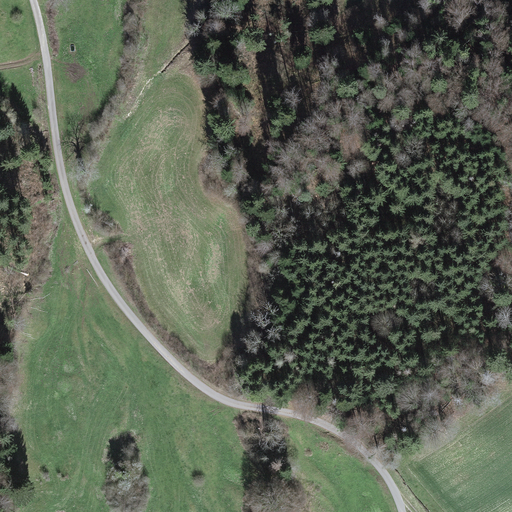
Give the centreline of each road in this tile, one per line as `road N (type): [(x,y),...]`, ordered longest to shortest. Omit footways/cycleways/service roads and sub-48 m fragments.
road 1 (track): [(400,511),(381,465),(334,432),(222,400),(111,295),(70,213),(33,0)]
road 2 (track): [(381,465),(511,384)]
